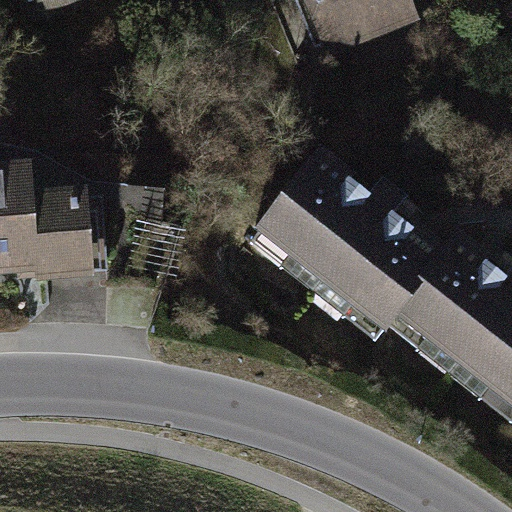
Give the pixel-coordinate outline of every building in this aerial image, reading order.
[(36,0),(42,12),(70,0),(36,0)] [(410,0),(301,0),(326,64),(421,27),(410,0)] [(315,149),(252,231),(386,333),(397,318),(449,250),(315,149)] [(20,155),(0,157),(0,273),(27,271),(28,282),(99,275),(90,188),(24,194),(20,155)] [(449,250),(397,318),(511,405),(511,275),(459,236),(449,250)]
